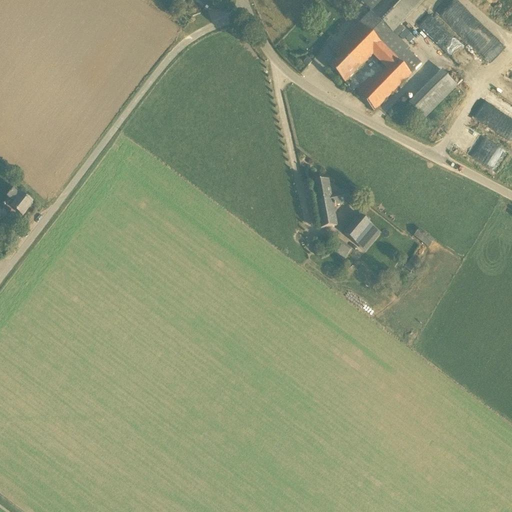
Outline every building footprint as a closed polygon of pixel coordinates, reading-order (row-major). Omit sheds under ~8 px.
[(381,0),(360,23),(344,40),(333,52),(339,58),(329,68),(345,84),(373,55),(387,70),(373,83),(369,78),(354,93),(374,112),(421,64),(415,58),(408,50),(409,49),(393,32),(424,0),(381,0)] [(403,111),(414,123),(452,88),(441,76),(403,111)] [(330,196),(328,181),(312,184),(320,230),(337,227),(333,206),(349,204),(347,193),(330,196)] [(22,217),(32,203),(15,190),(7,199),(15,205),(12,209),(22,217)] [(359,247),(375,229),(359,216),(344,234),(359,247)] [(428,247),(434,240),(420,229),(414,236),(428,247)] [(344,259),(351,250),(336,238),(329,247),(344,259)] [(410,273),(419,262),(412,256),(403,267),(410,273)]
